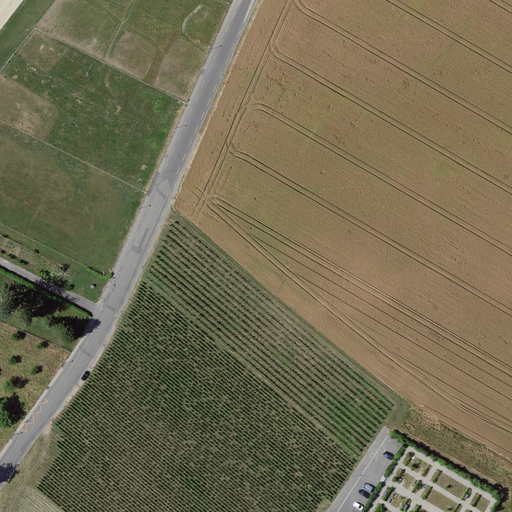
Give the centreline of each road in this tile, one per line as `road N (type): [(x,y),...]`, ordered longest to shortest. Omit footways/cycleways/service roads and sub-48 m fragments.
road 1 (tertiary): [(0,474),(100,329),(247,0)]
road 2 (track): [(107,315),(0,260)]
